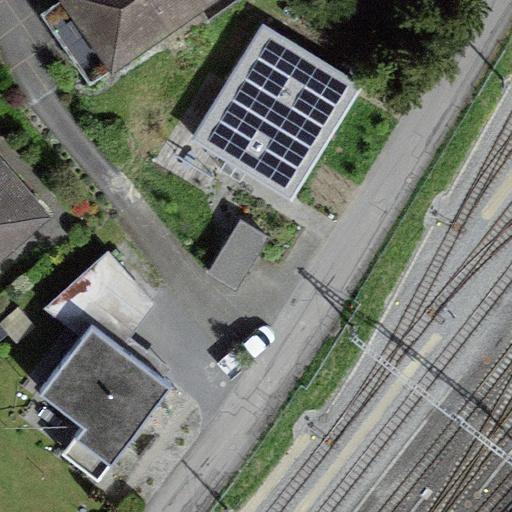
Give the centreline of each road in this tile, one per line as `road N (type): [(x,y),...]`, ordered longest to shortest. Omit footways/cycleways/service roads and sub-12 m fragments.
road 1 (residential): [(276,372),(92,170),(0,40)]
road 2 (residential): [(276,372),(492,0)]
road 3 (residential): [(171,511),(276,372)]
